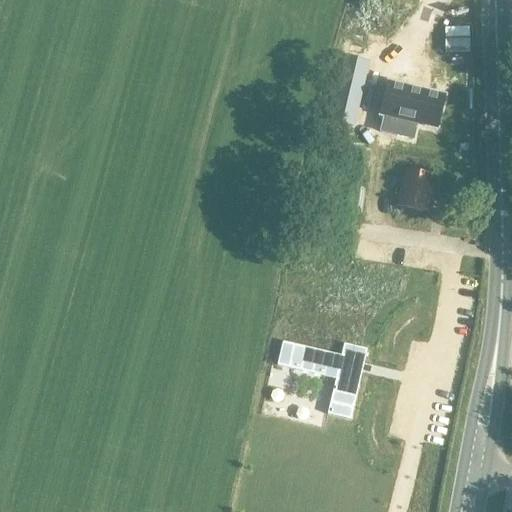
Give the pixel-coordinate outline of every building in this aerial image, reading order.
[(325,120),(352,127),(368,63),(340,57),(325,120)] [(446,95),(385,81),(376,118),(390,121),(386,137),(420,145),(424,129),(437,132),(446,95)] [(355,223),(365,148),(344,145),(334,220),(355,223)] [(404,171),(397,208),(428,214),(435,177),(404,171)] [(447,179),(444,197),(459,200),(462,182),(447,179)] [(350,421),(367,351),(344,346),(341,357),(282,343),(277,367),(335,381),(327,416),(350,421)]
